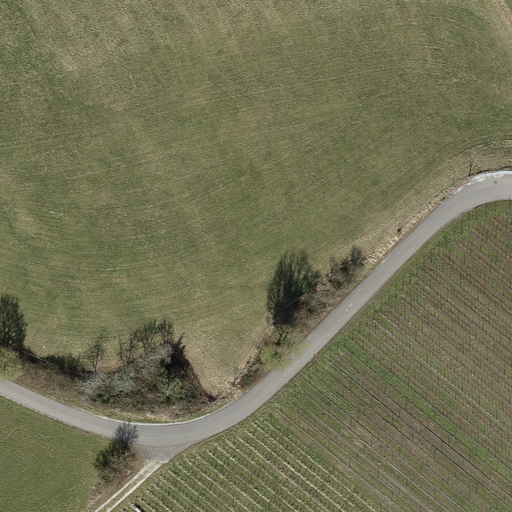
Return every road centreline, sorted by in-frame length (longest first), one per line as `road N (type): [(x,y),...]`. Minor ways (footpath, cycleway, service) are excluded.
road 1 (track): [(178,434),(245,407),(450,208),(477,192),(511,186)]
road 2 (track): [(178,434),(107,427),(0,382)]
